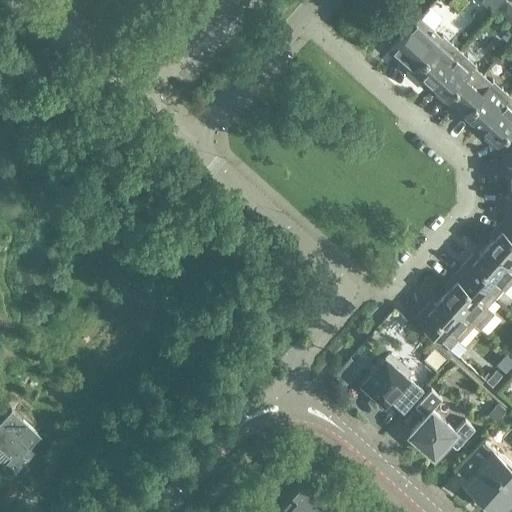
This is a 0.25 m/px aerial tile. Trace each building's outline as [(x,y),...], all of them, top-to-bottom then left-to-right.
[(418,71),(430,82),(459,49),(442,34),(441,36),(432,28),(401,62),(415,74),(418,71)] [(459,49),(430,82),(442,92),(439,96),(452,107),(483,73),(474,66),(476,64),(459,49)] [(483,73),(452,107),(465,119),(468,116),(480,126),(509,94),(492,79),(491,81),(483,73)] [(511,96),(509,94),(480,126),(496,141),(501,152),(511,146),(511,96)] [(511,146),(501,152),(506,162),(507,184),(511,183),(511,146)] [(511,219),(505,217),(501,228),(486,244),(511,267),(511,219)] [(511,281),(511,267),(486,244),(475,256),(472,253),(460,266),(495,297),(502,289),(504,290),(511,281)] [(495,297),(460,266),(449,279),(452,283),(442,294),(474,323),(489,307),(487,305),(495,297)] [(474,323),(442,294),(431,307),(427,303),(415,317),(449,347),(457,339),(459,340),(474,323)] [(371,391),(367,395),(380,407),(388,398),(403,411),(423,389),(407,375),(410,372),(410,369),(391,352),(387,352),(385,355),(384,354),(381,358),(377,358),(375,361),(375,364),(360,381),(371,391)] [(457,447),(476,427),(466,418),(456,428),(433,407),(443,397),(432,387),(416,405),(426,414),(410,432),(435,454),(448,439),(457,447)] [(0,464),(10,473),(25,457),(28,459),(45,440),(38,433),(37,434),(9,408),(0,417),(0,448),(8,455),(0,463),(0,464)] [(497,511),(501,511),(511,500),(511,462),(485,438),(457,469),(468,480),(466,482),(467,483),(497,511)] [(304,442),(296,452),(310,465),(319,455),(304,442)] [(339,511),(303,479),(291,492),(293,494),(276,511),(339,511)]
